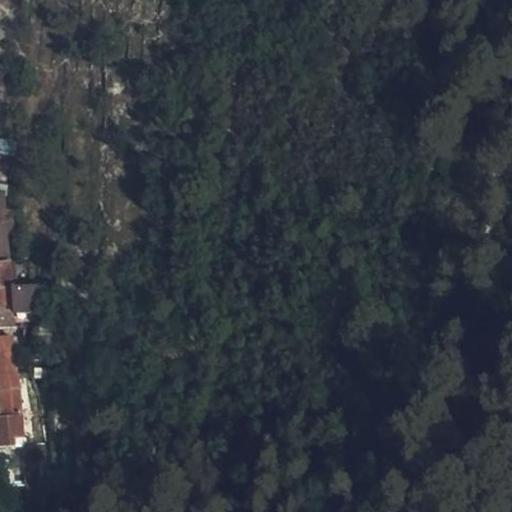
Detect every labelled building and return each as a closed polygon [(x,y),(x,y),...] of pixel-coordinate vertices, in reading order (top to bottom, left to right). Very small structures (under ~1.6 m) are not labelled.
[(0,201),(0,236),(12,236),(11,217),(1,218),(1,201),(0,201)] [(0,287),(0,308),(4,308),(24,305),(35,303),(33,286),(6,288),(0,287)] [(4,308),(0,308),(0,326),(9,325),(25,324),(24,305),(4,308)] [(11,336),(0,338),(0,358),(16,354),(11,336)] [(33,414),(16,354),(0,358),(0,403),(5,422),(33,414)] [(41,443),(33,414),(5,422),(0,423),(0,428),(5,452),(41,443)] [(31,470),(48,467),(45,451),(28,455),(31,470)]
